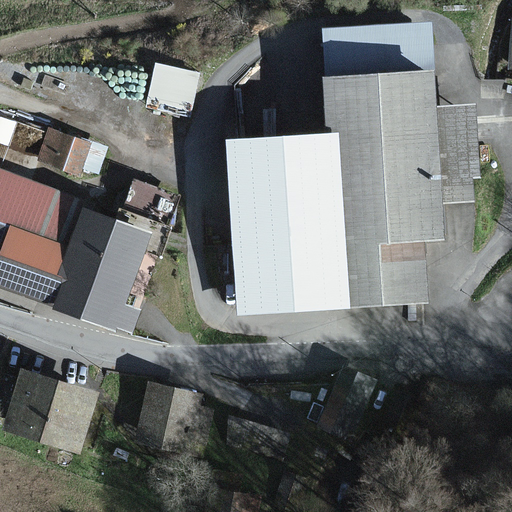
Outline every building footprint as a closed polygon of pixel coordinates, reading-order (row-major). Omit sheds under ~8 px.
[(437,75),(436,29),(327,29),(328,87),(339,87),(339,140),(239,141),(241,310),(431,308),(431,246),(454,246),(453,206),(480,205),(480,182),(486,182),(485,109),(452,110),(452,75),(437,75)] [(160,62),(154,99),(194,106),(200,69),(160,62)] [(49,133),(0,117),(0,143),(38,156),(36,163),(94,181),(101,159),(90,155),(95,141),(51,127),(49,133)] [(96,204),(0,167),(0,259),(5,261),(0,272),(0,284),(60,307),(59,309),(133,337),(143,309),(134,306),(162,233),(95,207),(96,204)] [(138,172),(125,199),(167,219),(180,192),(138,172)] [(342,432),(353,407),(363,412),(379,373),(345,359),(318,422),(342,432)] [(101,393),(25,365),(1,429),(77,457),(101,393)] [(200,395),(153,384),(140,440),(201,454),(211,411),(197,408),(200,395)] [(282,454),(290,428),(233,411),(225,437),(282,454)] [(234,508),(233,511),(256,511),(256,488),(226,489),(227,508),(234,508)]
